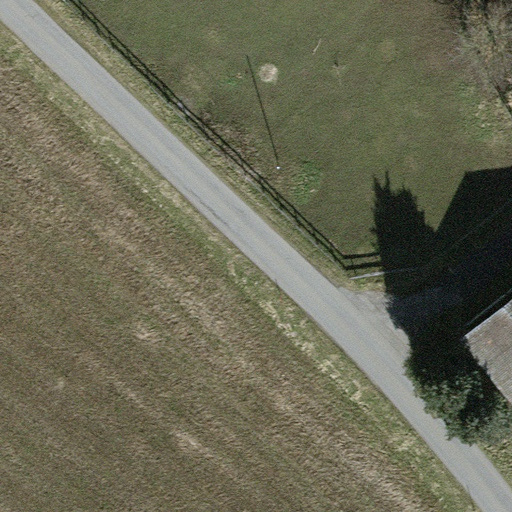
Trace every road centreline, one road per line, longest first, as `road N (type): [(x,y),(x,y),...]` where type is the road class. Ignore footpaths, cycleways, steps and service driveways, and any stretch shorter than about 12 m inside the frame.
road 1 (unclassified): [(24,0),(455,387),(511,486)]
road 2 (unknown): [(404,341),(511,250)]
